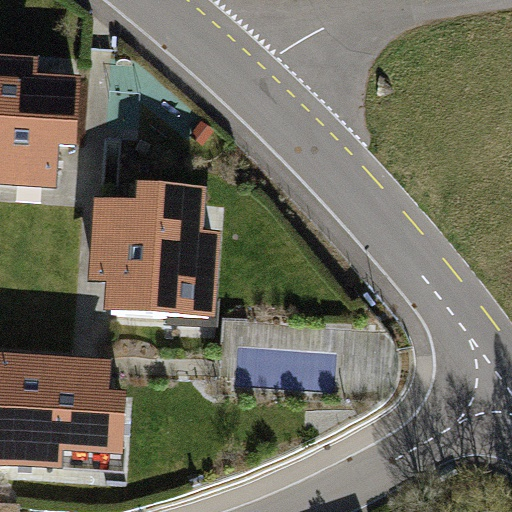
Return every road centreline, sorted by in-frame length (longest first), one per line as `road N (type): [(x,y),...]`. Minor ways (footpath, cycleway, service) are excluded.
road 1 (residential): [(511,384),(428,269),(236,71),(149,0)]
road 2 (track): [(502,0),(325,14),(269,39),(236,71)]
road 3 (residential): [(285,511),(511,409)]
